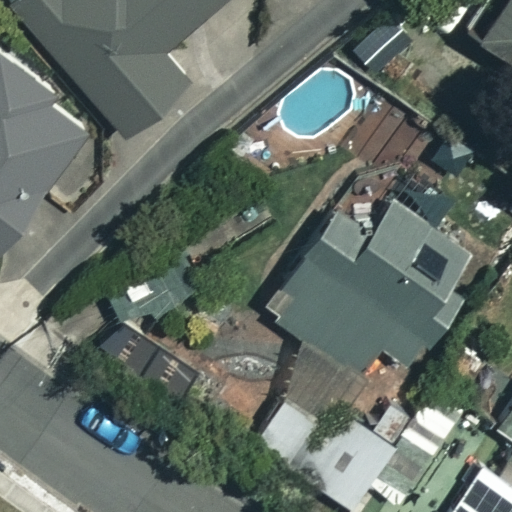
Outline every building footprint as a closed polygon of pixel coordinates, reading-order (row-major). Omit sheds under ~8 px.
[(216,0),(11,0),(126,131),(187,77),(161,48),(216,0)] [(511,0),(500,0),(478,30),(511,56),(511,0)] [(0,244),(92,127),(0,54),(0,244)] [(464,202),(414,165),(367,228),(338,206),(262,306),(354,375),(379,342),(411,367),(489,263),(443,229),(464,202)] [(255,184),(183,238),(203,266),(276,212),(255,184)] [(187,275),(169,242),(102,279),(120,312),(187,275)] [(194,356),(126,316),(105,353),(172,392),(194,356)] [(434,453),(456,415),(403,385),(390,407),(410,418),(401,435),(434,453)] [(352,504),(394,441),(340,405),(326,422),(290,398),(260,444),(352,504)] [(511,405),(499,423),(511,432),(511,405)] [(511,494),(511,471),(481,456),(453,511),(511,511),(511,501),(509,500),(511,494)]
